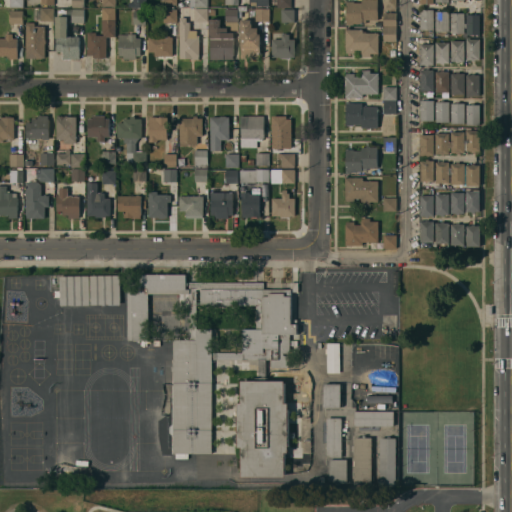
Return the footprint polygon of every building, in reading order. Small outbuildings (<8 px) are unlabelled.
[(277,0),(291,0),(291,7),(277,8),(277,0)] [(346,1),(353,1),(353,2),(361,2),(361,0),(377,0),(377,20),(366,20),(366,23),(353,23),(353,25),(346,25),(346,1)] [(238,11),(237,22),(225,22),(225,8),(238,9),(238,8),(238,5),(239,6),(246,6),(246,8),(246,11),(239,11),(238,11)] [(54,8),(53,21),(40,21),(41,7),(54,8)] [(87,32),(96,32),(96,35),(103,35),(103,34),(101,34),(102,8),(115,8),(115,37),(106,37),(106,57),(102,57),(102,58),(97,58),(97,57),(92,57),(92,55),(87,55),(87,32)] [(194,8),(207,8),(208,22),(194,22),(194,8)] [(269,8),(269,21),(255,21),(255,18),(248,18),(248,8),(269,8)] [(83,9),(83,22),(71,22),(71,15),(66,15),(66,9),(83,9)] [(163,23),(163,9),(176,9),(176,23),(163,23)] [(281,9),(294,9),(294,22),(281,22),(281,9)] [(10,10),(22,10),(22,24),(10,24),(10,10)] [(133,10),(146,11),(145,25),(133,24),(133,10)] [(420,10),(433,10),(433,30),(420,30),(420,10)] [(435,11),(449,11),(449,31),(435,31),(435,11)] [(383,12),(396,13),(396,26),(383,26),(383,12)] [(451,13),(464,13),(464,33),(451,33),(451,13)] [(466,15),(479,15),(479,35),(466,35),(466,15)] [(79,59),(63,59),(63,52),(56,52),(56,38),(55,38),(55,16),(67,16),(67,29),(68,29),(68,37),(74,37),(74,36),(78,36),(79,36),(79,59)] [(179,18),(186,18),(186,22),(190,22),(190,30),(196,30),(196,36),(199,36),(199,59),(190,59),(179,59),(179,18)] [(210,59),(210,19),(220,19),(220,28),(227,28),(227,32),(234,32),(234,38),(232,38),(232,59),(210,59)] [(241,19),(250,19),(250,24),(252,24),(252,28),(257,27),(257,34),(260,34),(260,58),(241,58),(241,19)] [(25,22),(34,22),(34,26),(45,26),(44,40),(45,40),(45,43),(44,43),(44,58),(41,58),(41,59),(35,59),(35,58),(25,58),(25,22)] [(383,27),(396,26),(396,41),(383,41),(383,27)] [(378,33),(378,54),(370,54),(370,57),(361,57),(361,50),(354,50),(354,53),(345,53),(345,28),(350,28),(350,29),(362,29),(362,33),(378,33)] [(272,39),(281,39),(281,34),(283,34),(283,33),(286,33),(286,34),(289,34),(289,39),(295,39),(295,57),(287,57),(287,58),(279,58),(279,57),(271,57),(272,39)] [(0,38),(5,38),(5,34),(12,34),(12,38),(17,38),(17,59),(9,59),(9,56),(0,56),(0,38)] [(118,34),(135,34),(135,38),(140,38),(140,56),(136,56),(136,59),(123,59),(123,56),(118,56),(118,34)] [(154,52),(148,52),(148,37),(166,37),(166,36),(170,36),(170,37),(172,37),(172,56),(170,56),(170,57),(166,57),(166,56),(160,56),(160,57),(156,57),(156,56),(154,56),(154,52)] [(466,39),(479,39),(479,60),(474,60),(474,61),(471,61),(471,60),(466,60),(466,39)] [(450,41),(464,41),(464,61),(458,61),(458,63),(455,63),(455,61),(450,61),(450,41)] [(435,42),(449,42),(448,63),(443,63),(443,64),(440,64),(440,63),(435,63),(435,42)] [(420,44),(433,44),(433,65),(428,65),(428,66),(425,66),(425,65),(420,65),(420,44)] [(420,70),(425,70),(425,68),(428,68),(428,70),(433,70),(433,90),(420,91),(420,70)] [(346,74),(354,73),(354,76),(361,76),(361,73),(361,70),(370,70),(370,73),(378,73),(378,94),(362,94),(362,97),(345,97),(345,91),(344,91),(344,89),(345,89),(345,77),(346,77),(346,74)] [(435,71),(440,71),(440,70),(443,70),(443,71),(448,71),(448,92),(435,92),(435,71)] [(463,94),(450,94),(450,73),(455,73),(455,72),(459,72),(459,73),(464,73),(463,94)] [(479,96),(466,96),(466,75),(471,75),(471,74),(474,74),(474,75),(479,75),(479,96)] [(383,87),(396,87),(396,100),(383,100),(383,87)] [(420,120),(420,100),(425,100),(425,99),(429,99),(429,100),(433,100),(433,120),(420,120)] [(383,100),(396,100),(396,113),(383,113),(383,100)] [(435,102),(440,102),(440,100),(444,101),(444,102),(448,102),(448,122),(435,122),(435,102)] [(464,103),(464,123),(450,123),(450,103),(455,103),(455,102),(459,102),(459,103),(464,103)] [(346,103),(362,103),(362,107),(377,107),(377,128),(370,128),(370,129),(366,129),(366,128),(362,128),(362,124),(353,124),(353,126),(346,125),(346,103)] [(479,105),(479,125),(466,125),(466,105),(470,105),(470,103),(475,103),(475,105),(479,105)] [(26,122),(32,122),(32,118),(37,118),(37,115),(49,115),(48,139),(42,139),(42,138),(25,138),(26,122)] [(56,119),(57,119),(57,115),(59,115),(59,116),(64,116),(64,115),(66,115),(66,116),(71,116),(71,115),(74,115),(74,116),(76,116),(76,143),(64,143),(64,139),(56,139),(56,119)] [(88,118),(92,118),(92,115),(105,115),(105,118),(109,118),(109,136),(104,136),(104,141),(97,141),(97,136),(87,136),(88,118)] [(126,162),(126,142),(123,142),(123,137),(117,137),(117,122),(123,122),(123,118),(130,118),(130,116),(135,116),(135,118),(141,118),(141,137),(139,137),(139,138),(138,138),(135,142),(135,152),(146,152),(146,165),(133,165),(133,162),(126,162)] [(157,139),(157,142),(149,142),(149,116),(155,116),(155,117),(167,117),(167,131),(169,131),(169,135),(167,135),(167,139),(157,139)] [(179,118),(193,118),(193,116),(197,116),(197,118),(202,118),(202,136),(197,136),(197,144),(179,144),(179,118)] [(210,117),(220,117),(220,116),(226,116),(226,117),(229,117),(229,139),(221,139),(221,150),(210,150),(210,117)] [(264,116),(264,138),(262,138),(262,141),(256,141),(256,147),(241,147),(241,116),(264,116)] [(286,116),(286,119),(291,119),(291,139),(290,139),(290,148),(272,148),(272,116),(286,116)] [(0,117),(13,117),(13,131),(15,131),(15,135),(14,135),(14,139),(3,139),(3,142),(0,142),(0,117)] [(474,151),(474,152),(471,152),(471,151),(464,151),(464,153),(459,153),(459,154),(456,154),(456,153),(450,153),(450,149),(448,149),(448,154),(443,154),(443,155),(440,155),(440,154),(435,154),(435,133),(450,133),(450,132),(464,132),(464,134),(466,134),(466,130),(479,130),(479,151),(474,151)] [(420,135),(433,135),(433,155),(428,155),(428,157),(425,157),(425,155),(420,155),(420,135)] [(383,151),(383,137),(396,137),(396,151),(383,151)] [(346,149),(353,149),(353,151),(361,151),(361,147),(366,147),(366,146),(370,146),(370,147),(377,147),(377,168),(367,168),(367,170),(362,170),(362,172),(351,172),(351,173),(346,173),(346,149)] [(56,153),(66,153),(66,149),(70,149),(70,164),(56,164),(56,153)] [(194,167),(194,149),(207,150),(207,167),(194,167)] [(102,151),(115,151),(115,163),(102,163),(102,151)] [(40,152),(54,152),(54,165),(40,165),(40,152)] [(10,154),(23,153),(23,166),(10,167),(10,154)] [(71,153),(84,153),(84,167),(71,167),(71,153)] [(176,153),(176,167),(164,167),(164,153),(176,153)] [(269,153),(269,165),(255,165),(255,153),(269,153)] [(294,153),(294,167),(281,167),(281,158),(277,158),(277,153),(294,153)] [(225,154),(238,154),(238,167),(225,167),(225,154)] [(420,161),(425,161),(425,159),(428,159),(428,160),(433,160),(433,181),(420,182),(420,161)] [(479,186),(464,186),(464,184),(450,184),(450,183),(435,183),(435,162),(440,162),(440,161),(443,161),(443,162),(448,162),(448,167),(450,167),(450,163),(456,164),(456,162),(459,162),(459,163),(464,163),(464,165),(471,165),(471,164),(474,164),(474,165),(479,165),(479,186)] [(207,182),(194,181),(194,167),(207,167),(207,182)] [(36,177),(36,168),(54,168),(54,181),(41,181),(36,177)] [(71,168),(84,168),(85,181),(71,181),(71,168)] [(133,168),(146,168),(146,181),(133,181),(133,168)] [(163,169),(177,169),(177,181),(163,182),(163,169)] [(238,169),(238,183),(226,183),(225,169),(238,169)] [(240,169),(256,170),(256,169),(269,169),(269,182),(256,181),(256,182),(239,182),(240,169)] [(271,169),(294,169),(294,183),(271,183),(271,169)] [(10,170),(23,170),(23,183),(10,182),(10,174),(9,174),(9,172),(10,172),(10,170)] [(102,170),(115,170),(115,183),(102,183),(102,170)] [(378,202),(370,202),(370,205),(361,205),(361,202),(360,202),(360,198),(354,198),(354,202),(346,201),(346,198),(345,198),(345,177),(362,177),(362,181),(378,181),(378,202)] [(26,181),(32,181),(32,179),(36,179),(36,182),(37,182),(41,184),(41,195),(44,195),(44,194),(46,194),(46,195),(49,195),(49,207),(45,206),(45,218),(26,218),(26,215),(26,181)] [(110,215),(106,215),(106,217),(95,217),(95,216),(87,216),(87,182),(97,182),(97,193),(99,193),(99,192),(102,192),(102,193),(104,193),(104,198),(110,198),(110,215)] [(17,197),(17,218),(8,218),(8,215),(7,215),(7,216),(4,216),(4,215),(0,215),(0,185),(6,186),(6,192),(7,192),(7,191),(9,191),(9,193),(16,193),(16,197),(17,197)] [(56,196),(59,196),(59,188),(67,188),(67,196),(75,196),(75,195),(77,195),(77,196),(79,196),(79,215),(79,218),(68,218),(68,215),(63,215),(63,211),(56,211),(56,196)] [(294,215),(290,215),(290,217),(280,217),(280,216),(271,216),(272,198),(282,198),(282,190),(287,190),(287,193),(289,193),(289,198),(294,198),(294,215)] [(167,217),(165,217),(165,218),(158,218),(158,217),(148,217),(149,191),(157,191),(157,194),(167,194),(167,195),(170,195),(170,202),(168,202),(167,217)] [(479,211),(474,211),(474,213),(471,213),(471,212),(466,212),(466,191),(479,191),(479,211)] [(232,218),(215,218),(215,215),(211,215),(211,192),(232,192),(232,218)] [(259,217),(256,217),(251,217),(251,216),(241,217),(241,195),(241,192),(250,192),(250,194),(259,194),(259,217)] [(464,213),(459,213),(459,214),(455,214),(455,213),(451,213),(450,192),(464,192),(464,213)] [(141,215),(140,215),(140,218),(131,218),(131,217),(123,217),(123,211),(118,211),(118,195),(136,196),(136,194),(139,194),(139,196),(141,196),(141,215)] [(448,215),(443,215),(443,216),(440,216),(440,215),(435,215),(435,194),(448,194),(448,215)] [(203,215),(185,215),(185,211),(179,211),(179,196),(198,196),(198,195),(200,195),(200,196),(203,196),(203,215)] [(433,216),(428,216),(428,217),(425,217),(425,216),(420,216),(420,195),(433,195),(433,216)] [(383,211),(383,197),(397,197),(397,211),(383,211)] [(378,242),(362,242),(362,246),(345,246),(345,225),(346,225),(346,221),(354,221),(354,225),(361,225),(361,221),(362,221),(362,218),(370,218),(370,221),(378,221),(378,242)] [(433,242),(420,242),(420,221),(425,221),(425,220),(428,220),(428,221),(433,221),(433,242)] [(448,243),(435,243),(435,223),(440,223),(440,221),(443,221),(443,223),(448,223),(448,243)] [(464,245),(450,245),(450,224),(456,224),(456,223),(459,223),(459,224),(464,224),(464,245)] [(479,246),(466,246),(466,226),(471,226),(471,224),(474,224),(474,226),(479,226),(479,246)] [(395,247),(382,247),(382,234),(395,234),(395,247)] [(148,293),(148,340),(140,340),(140,343),(137,343),(137,340),(127,340),(127,281),(139,281),(139,279),(136,279),(136,277),(139,277),(139,274),(186,274),(186,282),(188,282),(188,285),(186,285),(186,289),(189,289),(189,293),(148,293)] [(119,275),(120,304),(91,305),(90,276),(119,275)] [(90,305),(60,305),(60,276),(89,276),(90,305)] [(263,289),(201,289),(196,289),(195,329),(195,340),(189,340),(189,293),(189,289),(189,282),(263,282),(263,289)] [(263,289),(290,289),(290,282),(298,282),(298,292),(291,292),(291,320),(297,320),(297,334),(289,334),(289,353),(283,353),(283,355),(289,355),(289,367),(271,367),(271,360),(271,348),(263,348),(263,353),(242,353),(242,329),(256,329),(256,305),(201,305),(201,289),(263,289)] [(211,453),(173,453),(173,340),(189,340),(195,340),(195,329),(211,329),(211,353),(211,359),(211,453)] [(339,373),(327,373),(327,343),(339,343),(339,373)] [(374,395),(366,395),(366,397),(363,397),(363,395),(356,395),(356,353),(354,353),(354,348),(365,348),(365,345),(368,345),(368,348),(374,348),(374,395)] [(397,395),(390,395),(390,397),(387,397),(387,395),(380,395),(381,348),(387,348),(387,346),(390,346),(390,348),(398,348),(397,395)] [(265,360),(265,381),(258,381),(258,360),(211,359),(211,353),(242,353),(263,353),(263,348),(271,348),(271,360),(265,360)] [(284,381),(284,403),(287,403),(287,453),(285,453),(285,477),(240,477),(240,448),(237,448),(237,403),(240,403),(240,381),(258,381),(265,381),(284,381)] [(340,408),(323,408),(323,384),(340,384),(340,408)] [(393,412),(393,426),(353,426),(354,411),(393,412)] [(326,418),(341,418),(341,458),(326,458),(326,418)] [(371,485),(354,485),(354,437),(362,437),(362,435),(365,435),(365,437),(372,438),(371,485)] [(395,486),(380,486),(380,482),(378,482),(378,478),(379,478),(379,471),(378,471),(378,467),(379,467),(379,459),(378,459),(378,454),(379,454),(379,447),(378,447),(378,444),(380,444),(380,438),(387,438),(387,436),(390,436),(390,438),(396,438),(395,486)] [(329,460),(347,459),(347,483),(339,483),(339,485),(336,485),(336,483),(329,483),(329,460)]
